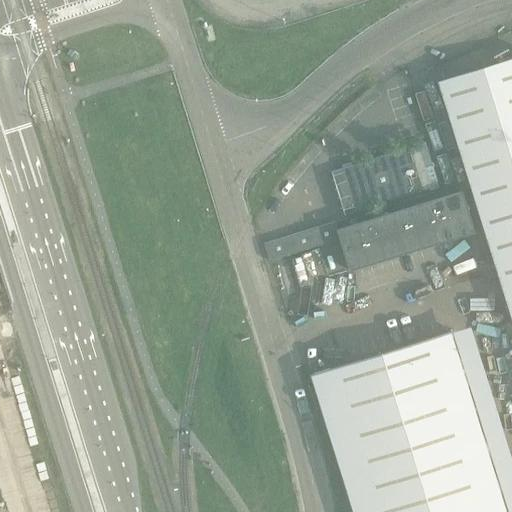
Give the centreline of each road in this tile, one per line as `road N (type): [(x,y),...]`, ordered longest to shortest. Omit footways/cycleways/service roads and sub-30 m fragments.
road 1 (secondary): [(129,511),(0,100)]
road 2 (unclassified): [(211,147),(320,511)]
road 3 (unclassified): [(211,147),(281,119),(398,29),(459,0)]
road 4 (secondary): [(0,243),(83,511)]
road 5 (unknown): [(239,236),(298,204),(335,144),(385,111)]
road 6 (unknown): [(276,352),(462,295)]
road 7 (unclassified): [(0,51),(163,0)]
road 8 (unclassified): [(164,0),(211,147)]
